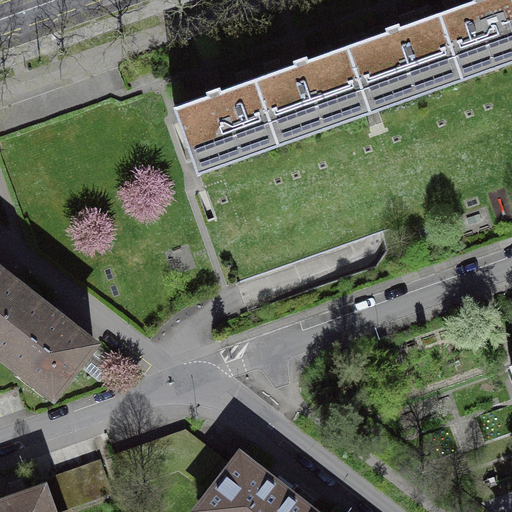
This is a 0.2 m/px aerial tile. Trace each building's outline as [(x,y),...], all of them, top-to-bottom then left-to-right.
[(439,12),(463,77),(511,59),(511,0),(473,0),(474,0),(439,12)] [(347,45),(370,110),(463,77),(439,12),(400,26),(398,23),(392,25),(386,27),(387,31),(347,45)] [(255,78),(278,143),(370,110),(347,45),(307,59),(306,56),(300,58),(294,60),(295,64),(255,78)] [(198,171),(278,143),(255,78),(221,90),(219,86),(213,89),(207,91),(208,94),(175,106),(198,171)] [(0,268),(0,324),(25,292),(10,279),(11,277),(0,268)] [(41,304),(25,292),(0,324),(0,340),(8,346),(3,353),(53,392),(93,341),(59,314),(42,302),(41,304)] [(185,432),(115,456),(126,487),(179,468),(211,494),(200,508),(205,511),(312,511),(287,492),(290,488),(284,484),(278,479),(275,483),(241,456),(231,468),(185,432)] [(54,511),(111,492),(100,462),(39,483),(41,488),(2,501),(0,502),(0,511),(54,511)]
